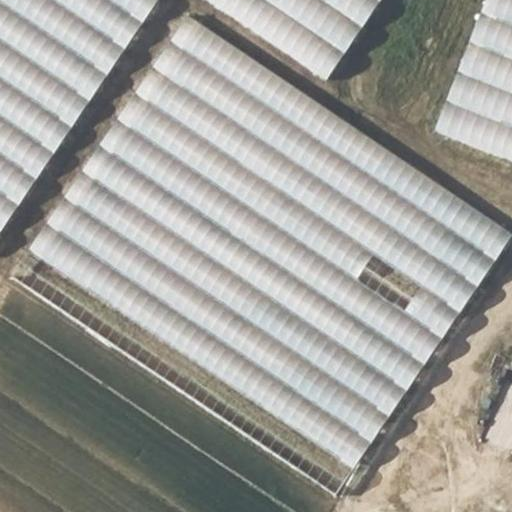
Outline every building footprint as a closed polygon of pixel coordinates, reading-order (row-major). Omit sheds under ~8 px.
[(0,0),(0,234),(115,66),(23,0),(0,0)] [(159,0),(23,0),(115,66),(159,0)] [(207,0),(309,68),(357,0),(207,0)] [(357,0),(309,68),(327,81),(381,0),(357,0)] [(511,161),(511,0),(488,0),(436,132),(511,161)] [(142,85),(245,160),(295,88),(189,16),(142,85)] [(12,277),(113,346),(245,160),(142,85),(12,277)] [(511,237),(511,234),(295,88),(245,160),(113,346),(336,497),(511,237)]
